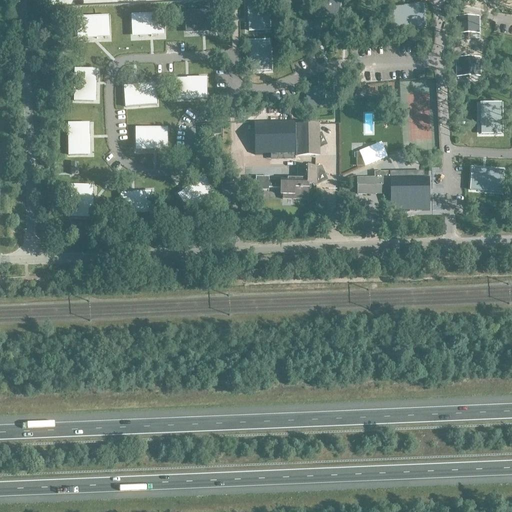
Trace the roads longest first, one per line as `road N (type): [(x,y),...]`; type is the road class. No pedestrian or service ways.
road 1 (motorway): [(511,410),(0,432)]
road 2 (motorway): [(0,489),(511,468)]
road 3 (unclassified): [(27,261),(511,240)]
road 4 (unclassified): [(27,261),(20,0)]
